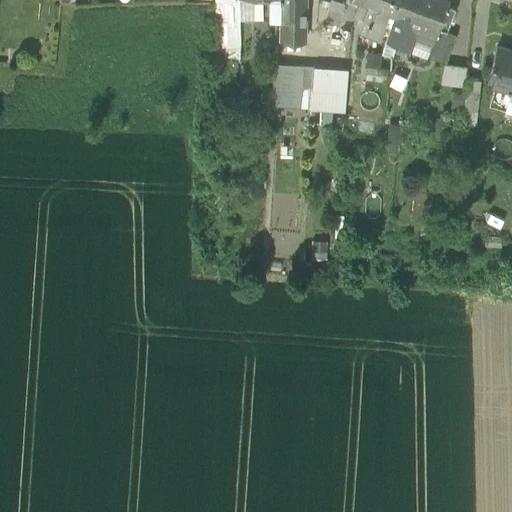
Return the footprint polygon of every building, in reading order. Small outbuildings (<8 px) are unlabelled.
[(212,0),(214,50),(240,50),(239,20),(238,0),(212,0)] [(262,20),(261,0),(238,0),(239,20),(262,20)] [(280,20),(280,0),(264,0),(265,20),(280,20)] [(280,0),(280,20),(280,41),(304,41),(303,0),(280,0)] [(343,3),(335,0),(329,0),(323,17),(336,22),(343,3)] [(370,0),(353,0),(358,2),(356,9),(365,13),(370,0)] [(370,0),(365,13),(358,32),(379,40),(389,14),(396,17),(402,0),(370,0)] [(449,0),(448,0),(402,0),(396,17),(387,42),(427,57),(431,46),(432,46),(439,29),(444,31),(453,8),(447,5),(449,0)] [(350,38),(350,28),(322,25),(319,47),(328,47),(329,36),(350,38)] [(444,31),(439,29),(432,46),(431,46),(427,57),(446,64),(455,35),(444,31)] [(350,38),(329,36),(328,47),(327,64),(347,65),(350,38)] [(511,51),(496,47),(487,80),(494,82),(488,103),(511,109),(511,51)] [(364,53),(364,67),(379,68),(381,53),(364,53)] [(273,64),(271,106),(308,108),(310,66),(273,64)] [(347,68),(310,66),(308,108),(307,111),(344,113),(347,68)] [(440,85),(463,87),(464,67),(442,66),(440,85)] [(386,82),(387,68),(379,68),(364,67),(364,81),(386,82)] [(480,79),(466,78),(463,111),(476,113),(480,79)]
